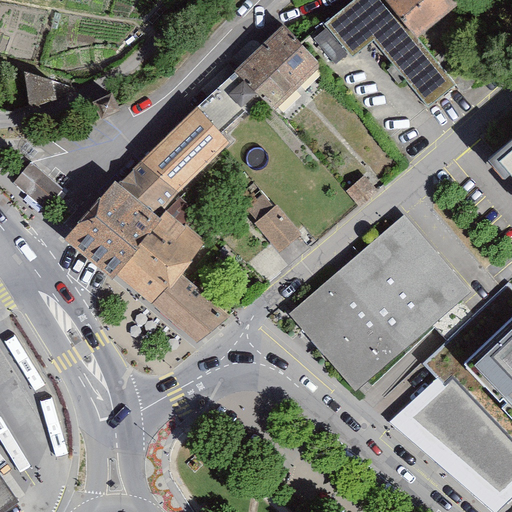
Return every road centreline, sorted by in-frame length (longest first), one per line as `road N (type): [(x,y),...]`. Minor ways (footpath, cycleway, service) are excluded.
road 1 (residential): [(26,263),(294,0)]
road 2 (residential): [(242,350),(511,103)]
road 3 (unclassified): [(435,511),(242,350)]
road 4 (unclassified): [(0,124),(113,74),(195,0)]
road 5 (secondary): [(112,420),(84,349),(26,263)]
road 6 (unclassified): [(242,350),(112,420)]
